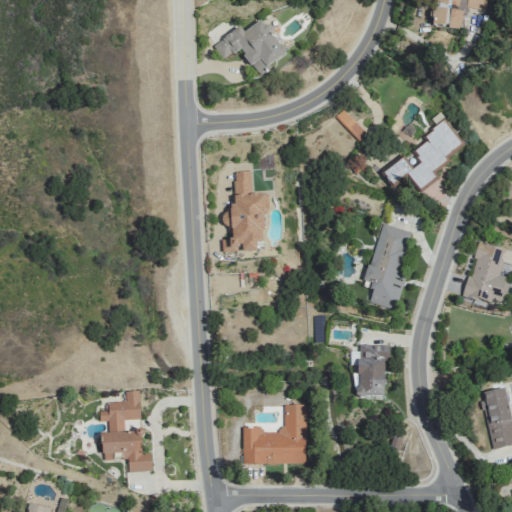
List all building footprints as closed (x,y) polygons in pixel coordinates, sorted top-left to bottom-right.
[(433,0),(431,24),(460,28),(463,7),(484,11),(485,0),(433,0)] [(213,44),(224,59),(238,50),(250,67),(254,64),(260,73),(287,54),(262,19),(242,32),(238,27),(213,44)] [(344,110),(335,119),(357,142),(366,134),(344,110)] [(462,146),(443,121),(422,136),(426,141),(412,151),(420,162),(411,169),(401,156),(378,173),(390,188),(405,177),(418,194),(437,179),(430,170),(462,146)] [(232,172),(234,205),(225,205),(226,240),(221,240),(222,252),(239,251),(239,252),(255,252),(255,243),(262,242),(261,215),(266,215),(265,194),(250,195),(249,172),(232,172)] [(392,310),(414,233),(380,223),(364,281),(372,284),(367,303),(392,310)] [(506,249),(478,241),(461,296),(490,304),(491,300),(502,303),(510,277),(498,274),(506,249)] [(384,362),(388,362),(389,346),(357,345),(356,397),(383,398),(384,362)] [(511,444),(511,424),(504,388),(479,393),(492,449),(511,444)] [(101,460),(113,460),(112,457),(126,456),(127,473),(150,471),(149,453),(142,453),(141,431),(123,432),(123,420),(139,419),(137,391),(124,392),(125,402),(106,403),(107,411),(98,412),(99,421),(107,421),(108,433),(100,434),(101,460)] [(304,405),(284,405),(284,429),(241,429),(241,463),(304,463),(304,405)]
